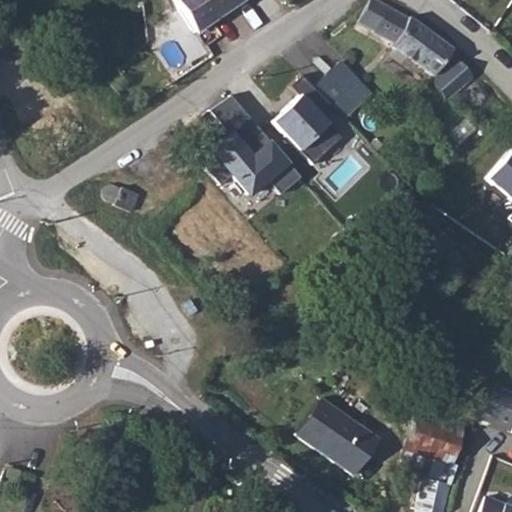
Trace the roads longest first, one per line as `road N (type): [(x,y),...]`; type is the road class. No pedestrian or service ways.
road 1 (residential): [(20,211),(332,0)]
road 2 (tertiary): [(322,510),(156,395),(99,373)]
road 3 (tertiary): [(99,373),(102,336),(81,305),(46,292),(11,302)]
